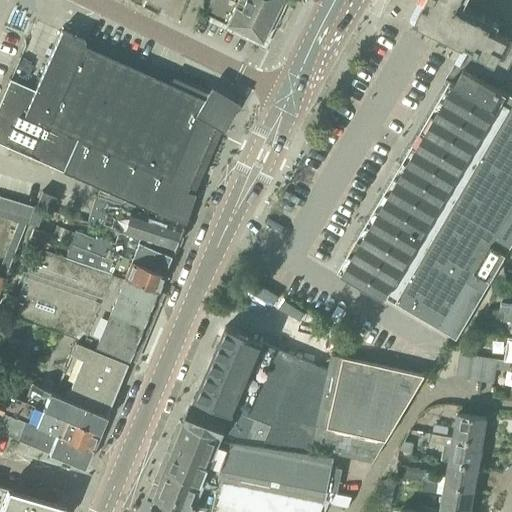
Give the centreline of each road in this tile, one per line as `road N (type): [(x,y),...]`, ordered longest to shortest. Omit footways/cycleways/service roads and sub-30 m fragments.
road 1 (tertiary): [(108,501),(227,224),(292,97)]
road 2 (residential): [(292,97),(90,0)]
